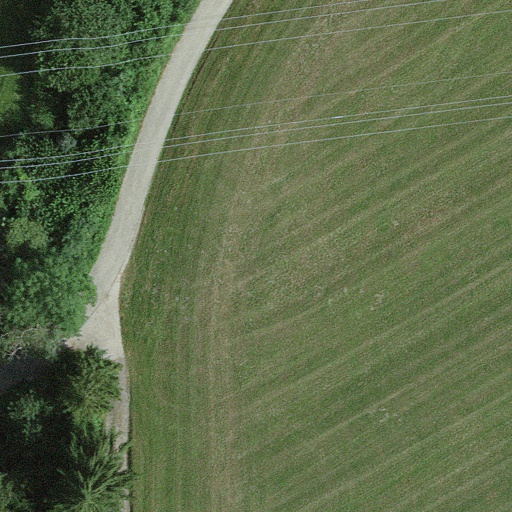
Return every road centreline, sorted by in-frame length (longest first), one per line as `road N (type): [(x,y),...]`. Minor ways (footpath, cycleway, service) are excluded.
road 1 (track): [(210,0),(194,18),(95,263)]
road 2 (track): [(95,263),(112,372),(117,511)]
road 3 (track): [(95,263),(60,320),(0,379)]
